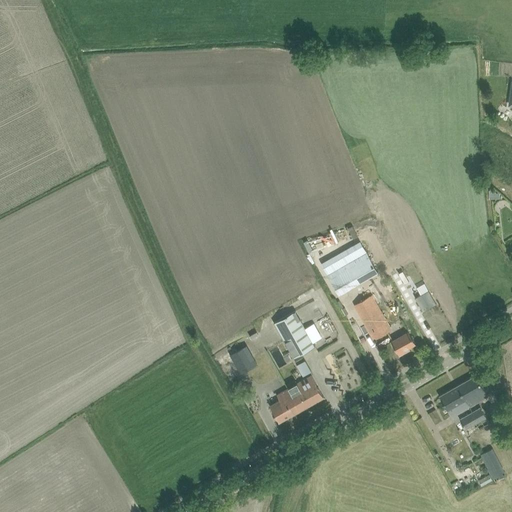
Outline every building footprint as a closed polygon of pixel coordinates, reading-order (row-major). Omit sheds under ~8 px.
[(511,148),(494,171),(511,185),(511,148)] [(339,294),(378,271),(360,240),(321,263),(339,294)] [(403,270),(399,272),(405,283),(409,281),(403,270)] [(428,290),(416,297),(424,311),(437,304),(428,290)] [(375,339),(391,330),(371,295),(355,304),(375,339)] [(306,328),(284,340),(294,358),(316,345),(306,328)] [(392,341),(395,345),(399,354),(406,350),(405,349),(415,343),(410,334),(409,332),(392,341)] [(240,373),(257,363),(247,345),(230,354),(240,373)] [(303,375),(312,370),(306,359),(297,364),(303,375)] [(312,375),(288,388),(300,410),(324,397),(312,375)] [(476,375),(458,385),(470,406),(488,395),(476,375)] [(440,395),(445,404),(448,410),(452,416),(470,406),(458,385),(440,395)] [(270,405),(274,413),(279,422),(300,410),(288,388),(277,394),(280,400),(270,405)] [(480,407),(470,412),(480,429),(490,423),(480,407)] [(480,429),(470,412),(459,419),(468,435),(480,429)] [(481,454),(495,481),(507,475),(493,448),(481,454)]
